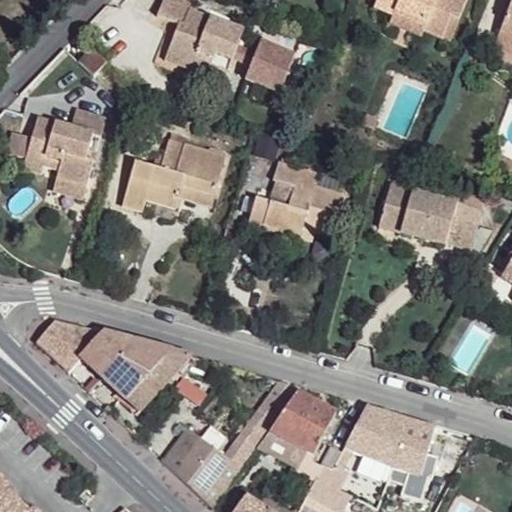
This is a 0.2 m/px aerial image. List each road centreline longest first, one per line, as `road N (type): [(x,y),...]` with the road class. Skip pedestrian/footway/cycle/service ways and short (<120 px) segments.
road 1 (residential): [(43,299),(511,425)]
road 2 (primary): [(66,412),(172,511)]
road 3 (residential): [(0,88),(89,0)]
